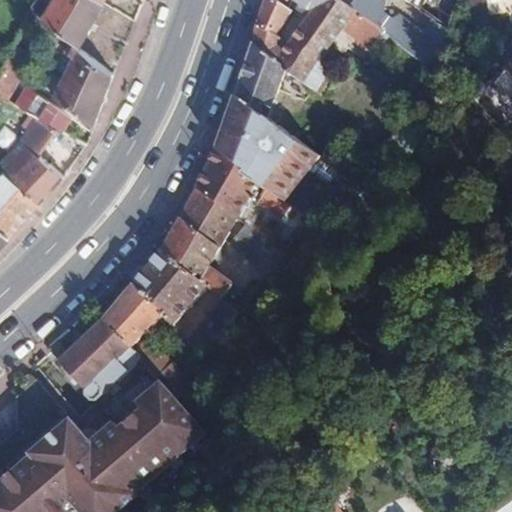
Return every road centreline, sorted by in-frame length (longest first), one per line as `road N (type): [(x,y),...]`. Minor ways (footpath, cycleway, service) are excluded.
road 1 (primary): [(0,340),(93,255),(165,160),(193,107),(229,0)]
road 2 (primary): [(192,0),(161,89),(116,171),(0,296)]
